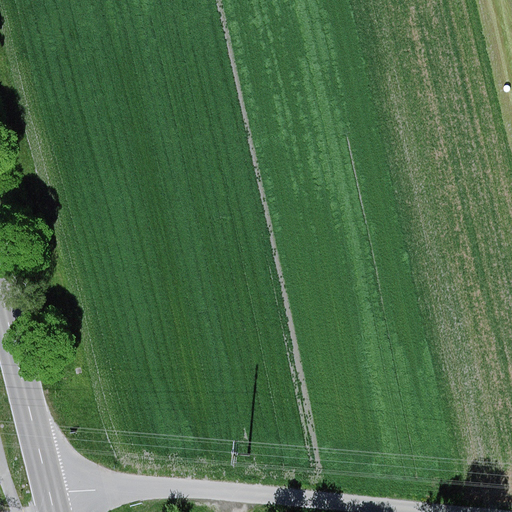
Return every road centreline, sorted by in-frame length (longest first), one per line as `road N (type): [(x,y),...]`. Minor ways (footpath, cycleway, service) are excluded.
road 1 (track): [(454,511),(119,483),(52,497),(45,511)]
road 2 (secondary): [(0,283),(55,511)]
